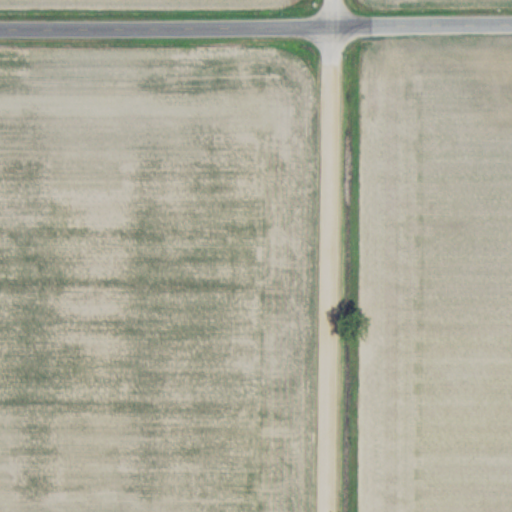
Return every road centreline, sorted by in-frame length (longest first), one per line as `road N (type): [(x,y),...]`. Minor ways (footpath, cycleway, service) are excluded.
road 1 (residential): [(329,511),(336,0)]
road 2 (tertiary): [(0,28),(336,28)]
road 3 (tertiary): [(511,28),(336,28)]
